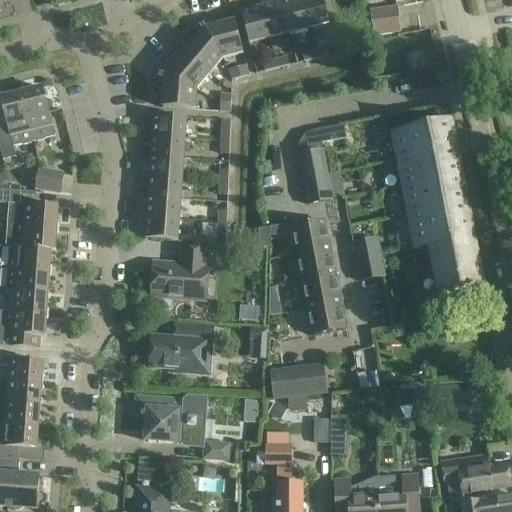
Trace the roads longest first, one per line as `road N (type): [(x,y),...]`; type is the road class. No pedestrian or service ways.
road 1 (residential): [(89,511),(92,469),(78,433),(84,353),(102,320),(113,157),(87,47)]
road 2 (residential): [(472,88),(287,125),(298,216),(335,213),(360,329)]
road 3 (tertiary): [(511,257),(472,88)]
